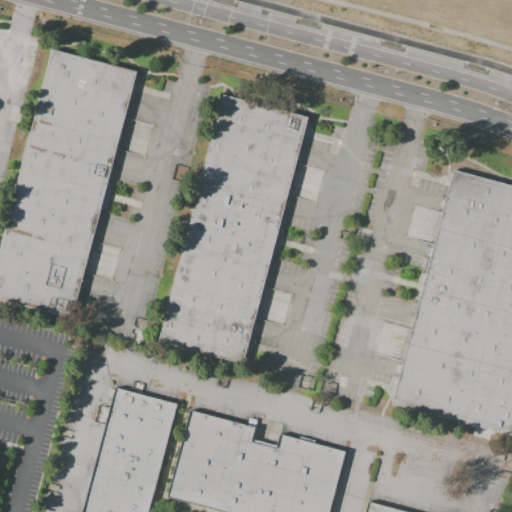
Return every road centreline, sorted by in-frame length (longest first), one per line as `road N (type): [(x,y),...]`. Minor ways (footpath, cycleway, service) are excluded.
road 1 (primary): [(42,0),(511,130)]
road 2 (primary): [(511,90),(185,0)]
